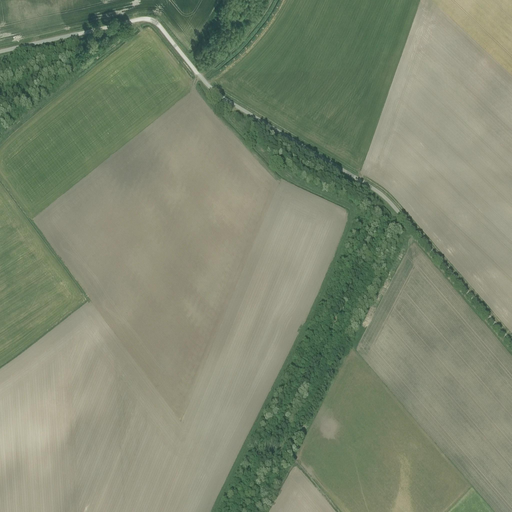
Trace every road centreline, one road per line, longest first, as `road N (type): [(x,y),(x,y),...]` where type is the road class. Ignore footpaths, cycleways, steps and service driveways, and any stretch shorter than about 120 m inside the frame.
road 1 (unclassified): [(511,344),(385,198),(216,94),(156,22),(144,18),(0,51)]
road 2 (track): [(214,511),(352,214),(278,170),(229,117),(236,107)]
